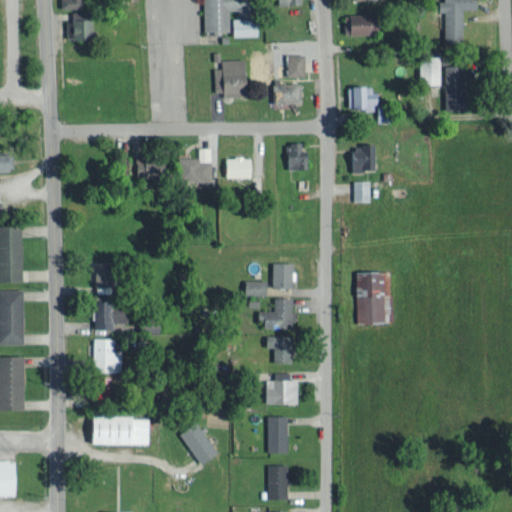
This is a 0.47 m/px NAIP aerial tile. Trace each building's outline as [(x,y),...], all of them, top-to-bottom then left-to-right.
[(199,0),(200,32),(225,31),(225,8),(241,8),(240,0),(199,0)] [(457,7),(470,7),(469,0),(433,0),(433,10),(439,10),(439,40),(457,40),(457,7)] [(364,33),(364,12),(340,12),(340,33),(364,33)] [(226,16),(227,34),(255,34),(254,16),(226,16)] [(86,37),(87,18),(66,17),(65,36),(86,37)] [(272,74),(299,74),(299,53),(272,53),(272,74)] [(414,83),(439,82),(439,108),(454,108),(454,64),(434,64),(434,54),(414,54),(414,83)] [(210,93),(238,94),(239,58),(217,57),(217,67),(211,66),(210,93)] [(295,101),(295,82),(267,82),(267,101),(295,101)] [(369,83),(342,84),(343,108),(370,107),(369,83)] [(282,167),(301,167),(300,141),(282,141),(282,167)] [(368,168),(368,144),(344,144),(345,169),(368,168)] [(207,159),(207,146),(195,146),(195,159),(207,159)] [(0,170),(3,170),(3,163),(8,163),(8,153),(0,153),(0,170)] [(132,175),(157,176),(158,156),(133,155),(132,175)] [(249,156),(221,155),(221,175),(248,176),(249,156)] [(173,157),(173,180),(208,179),(208,160),(195,160),(195,156),(173,157)] [(368,199),(368,179),(349,179),(349,200),(368,199)] [(0,279),(17,279),(17,224),(0,223),(0,279)] [(267,285),(287,285),(288,261),(268,260),(267,285)] [(352,321),(380,321),(379,293),(387,293),(386,270),(350,270),(352,321)] [(261,293),(261,279),(240,278),(239,293),(261,293)] [(0,342),(18,343),(18,287),(0,287),(0,342)] [(288,296),(269,296),(269,308),(256,308),(256,326),(289,326),(288,296)] [(108,328),(108,320),(119,320),(119,302),(90,301),(89,328),(108,328)] [(269,346),(269,361),(287,362),(287,340),(283,340),(283,334),(261,334),(261,345),(269,346)] [(88,369),(116,370),(117,351),(109,351),(109,337),(89,336),(88,369)] [(292,378),(285,378),(285,371),(269,371),(269,386),(260,386),(260,402),(292,401),(292,378)] [(87,376),(87,395),(107,394),(107,376),(87,376)] [(145,415),(83,414),(82,441),(144,442),(145,415)] [(262,450),(282,450),(282,414),(262,414),(262,450)] [(196,461),(212,450),(191,420),(175,431),(196,461)] [(0,459),(0,493),(13,493),(13,460),(0,459)] [(282,496),(281,462),(263,463),(264,497),(282,496)]
